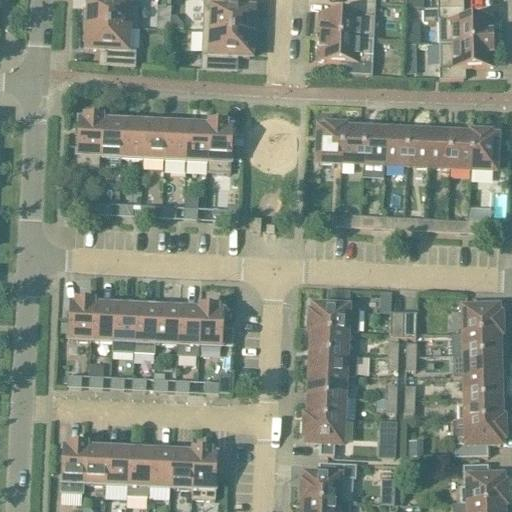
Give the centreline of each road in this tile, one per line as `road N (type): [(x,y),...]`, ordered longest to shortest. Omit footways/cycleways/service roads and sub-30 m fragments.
road 1 (residential): [(28,255),(272,270)]
road 2 (residential): [(23,412),(264,424)]
road 3 (residential): [(272,270),(511,281)]
road 4 (residential): [(28,255),(33,83)]
road 5 (residential): [(23,412),(28,255)]
road 6 (residential): [(264,424),(272,270)]
